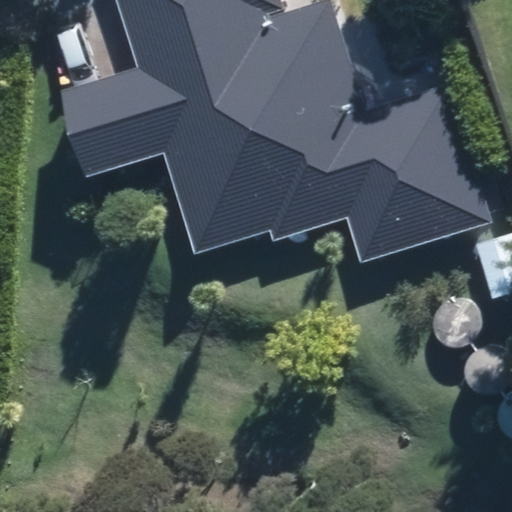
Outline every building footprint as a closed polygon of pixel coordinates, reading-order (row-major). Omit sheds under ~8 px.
[(109,174),(176,151),(209,244),(278,220),(285,239),(358,214),(373,256),(499,212),(452,76),(372,104),(335,0),(126,0),(148,62),(78,87),(109,174)] [(511,231),(484,241),(499,286),(511,281),(511,231)] [(443,339),(448,344),(454,347),(461,349),(468,347),(474,344),(478,338),(481,332),(481,325),(479,318),(475,312),(469,309),(462,307),(455,307),(449,310),(444,314),(441,320),(439,326),(440,333),(443,339)] [(469,383),(474,388),(480,391),(487,392),(494,391),(500,387),(505,382),(507,375),(507,368),(505,362),(501,356),(495,352),(489,350),(482,351),(476,354),(470,358),(467,364),(466,370),(466,377),(469,383)] [(504,422),(509,427),(511,429),(511,391),(510,393),(505,397),(502,403),(500,409),(501,416),(504,422)]
